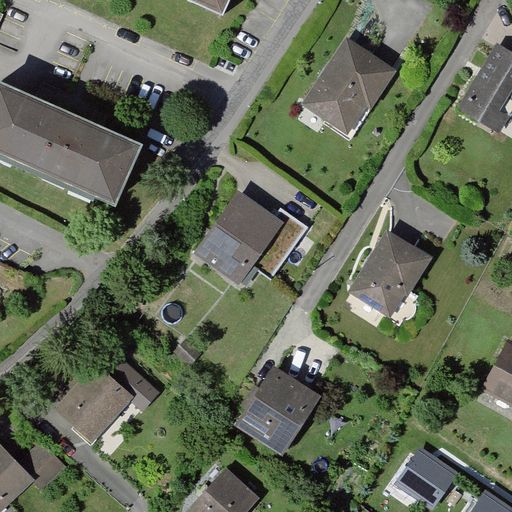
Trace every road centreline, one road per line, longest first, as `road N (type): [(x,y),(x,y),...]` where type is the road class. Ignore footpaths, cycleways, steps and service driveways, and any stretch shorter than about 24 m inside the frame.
road 1 (residential): [(308,0),(180,193),(110,275),(0,378)]
road 2 (residential): [(494,0),(256,380)]
road 3 (residential): [(44,421),(141,511)]
